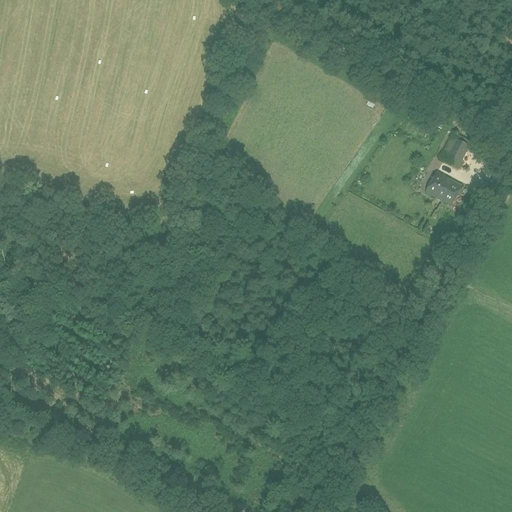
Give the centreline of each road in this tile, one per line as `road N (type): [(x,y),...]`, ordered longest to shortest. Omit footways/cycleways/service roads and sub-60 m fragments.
road 1 (track): [(317,511),(353,445),(0,255)]
road 2 (track): [(511,141),(353,445)]
